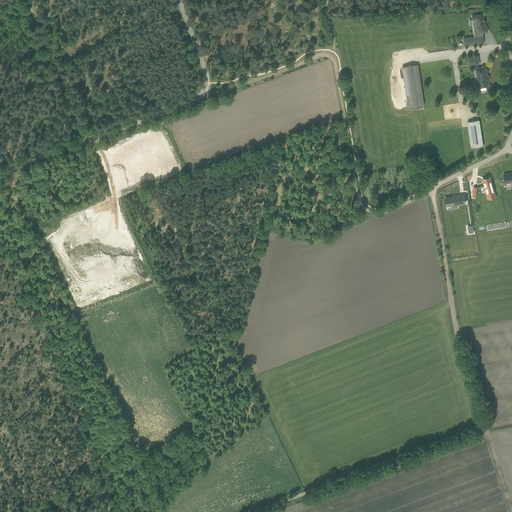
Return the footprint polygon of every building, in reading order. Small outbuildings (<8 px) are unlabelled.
[(472,20),(470,20),(471,25),(474,25),(476,37),(463,38),(464,46),(484,43),(483,36),(482,36),(482,32),(488,32),(487,26),(485,26),(484,14),(472,15),(472,20)] [(478,56),(468,58),(469,65),(479,64),(478,56)] [(402,67),(408,107),(424,104),(418,64),(402,67)] [(486,67),(476,68),(477,77),(476,77),(477,82),(478,82),(479,87),(480,87),(480,91),(486,90),(486,86),(489,86),(488,80),(489,80),(489,76),(487,76),(486,67)] [(479,120),(467,122),(471,147),(483,145),(479,120)] [(511,172),(503,174),(505,183),(511,181),(511,172)] [(490,176),(483,178),(489,196),(496,194),(490,176)] [(464,195),(445,198),(446,206),(447,206),(451,205),(452,207),(456,206),(455,204),(457,204),(465,203),(464,195)]
